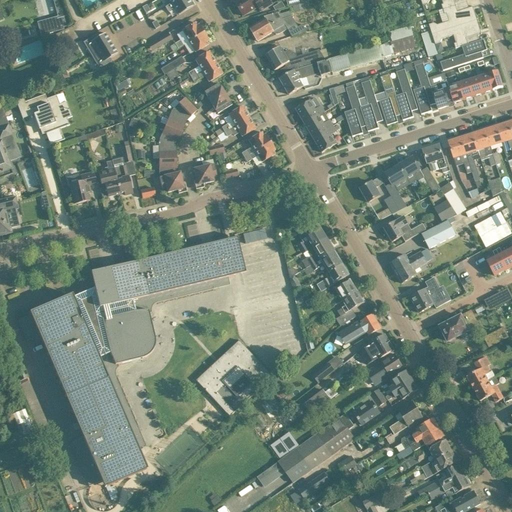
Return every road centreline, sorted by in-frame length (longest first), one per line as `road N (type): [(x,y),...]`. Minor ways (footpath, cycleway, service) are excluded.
road 1 (unclassified): [(314,172),(511,103)]
road 2 (unclassified): [(507,511),(406,330)]
road 3 (unclassified): [(314,172),(207,0)]
road 4 (unclassified): [(0,256),(196,206)]
road 5 (unknown): [(0,294),(71,470)]
road 6 (unclassified): [(406,330),(314,172)]
road 7 (unclassified): [(196,206),(314,172)]
